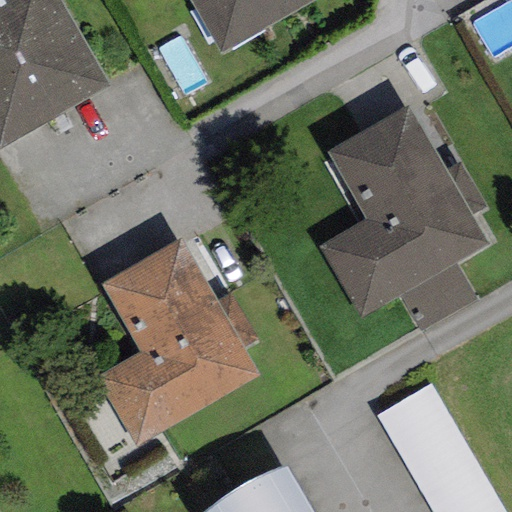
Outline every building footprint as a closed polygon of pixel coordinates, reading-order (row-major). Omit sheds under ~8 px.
[(0,0),(0,150),(110,84),(59,0),(0,0)] [(186,0),(218,56),(318,0),(186,0)] [(486,244),(471,217),(485,209),(459,162),(444,171),(408,108),(327,154),(366,222),(319,248),(358,316),(398,294),(454,262),(486,244)] [(259,376),(244,349),(258,341),(231,294),(217,302),(181,239),(100,285),(139,353),(95,378),(134,447),(259,376)] [(477,301),(454,262),(398,294),(420,333),(477,301)] [(505,511),(431,385),(376,417),(431,511),(505,511)] [(310,511),(284,467),(207,511),(310,511)]
